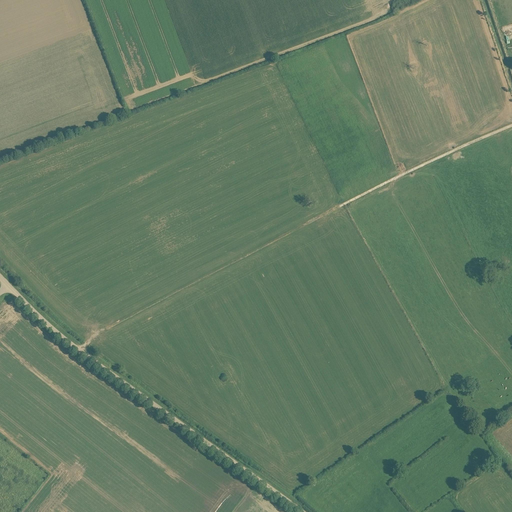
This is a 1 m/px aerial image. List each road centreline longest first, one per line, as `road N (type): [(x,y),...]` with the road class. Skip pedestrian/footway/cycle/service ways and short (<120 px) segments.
road 1 (unclassified): [(306,511),(98,363),(7,285)]
road 2 (track): [(416,168),(410,181),(428,224),(511,371)]
road 3 (track): [(314,219),(511,126)]
